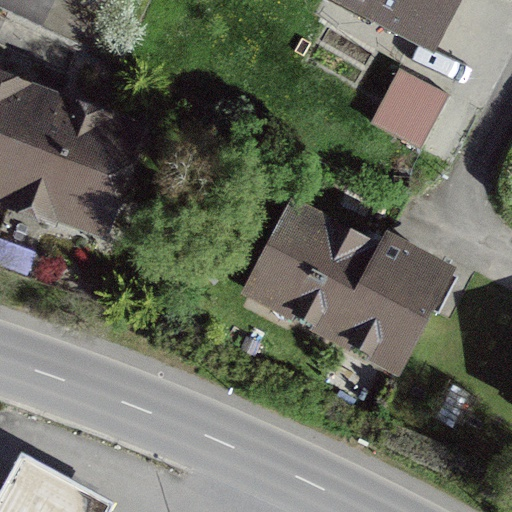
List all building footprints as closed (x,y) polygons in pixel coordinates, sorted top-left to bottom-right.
[(353,0),(430,40),(451,0),(353,0)] [(449,95),(398,68),(370,122),(421,148),(449,95)] [(0,192),(21,201),(24,190),(47,199),(43,209),(92,228),(130,130),(0,80),(0,192)] [(445,272),(386,240),(379,254),(294,208),(257,278),(293,298),(287,309),(350,342),(353,337),(380,351),(391,329),(410,339),(445,272)] [(113,511),(118,505),(21,452),(0,489),(0,511),(113,511)]
